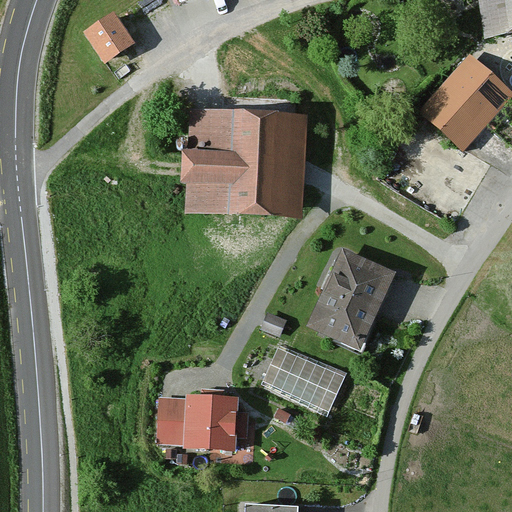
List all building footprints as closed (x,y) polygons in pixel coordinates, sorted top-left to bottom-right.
[(173,0),(178,12),(210,0),(173,0)] [(511,0),(476,0),(485,47),(511,42),(511,0)] [(105,64),(136,44),(115,11),(83,31),(105,64)] [(418,117),(463,157),(511,101),(511,98),(468,60),(418,117)] [(183,220),(300,225),(305,123),(189,117),(187,159),(178,159),(176,192),(185,192),(183,220)] [(393,280),(341,256),(305,331),(357,356),(393,280)] [(344,382),(279,353),(263,389),(328,418),(344,382)] [(157,452),(231,456),(232,444),(243,445),(245,423),(233,422),(233,407),(160,403),(157,452)]
